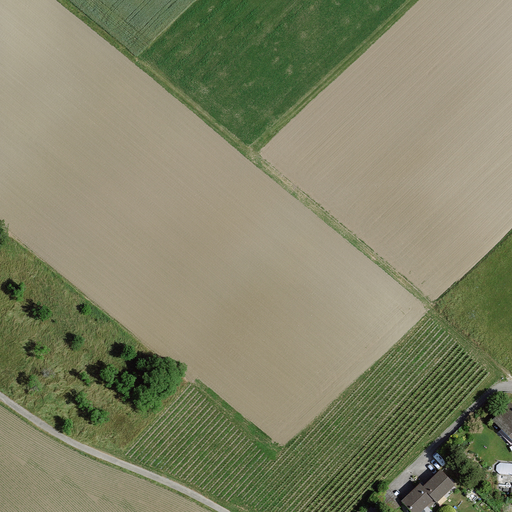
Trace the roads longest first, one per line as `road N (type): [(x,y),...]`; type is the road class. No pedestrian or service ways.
road 1 (residential): [(220,511),(65,442),(0,400)]
road 2 (unknown): [(511,386),(495,391),(395,485)]
